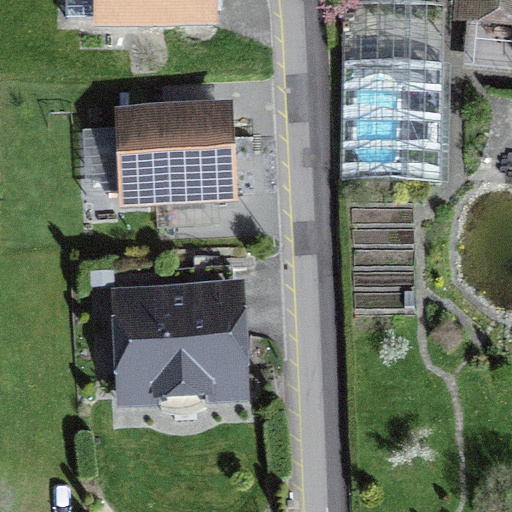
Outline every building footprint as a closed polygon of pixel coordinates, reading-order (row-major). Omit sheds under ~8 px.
[(101,0),(101,29),(212,30),(212,0),(101,0)] [(511,33),(511,0),(459,0),(457,29),(511,33)] [(445,14),(348,11),(344,176),(441,178),(445,14)] [(225,120),(119,125),(123,209),(228,205),(225,120)] [(241,402),(237,297),(116,301),(120,406),(241,402)]
